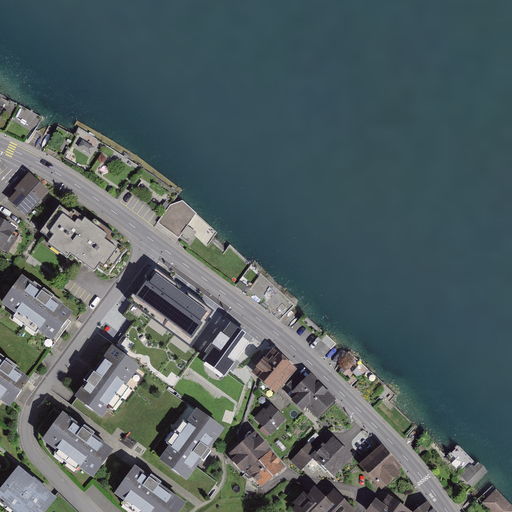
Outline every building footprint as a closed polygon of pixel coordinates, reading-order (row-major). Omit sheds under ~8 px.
[(75,162),(88,167),(93,149),(81,145),(75,162)] [(46,192),(29,176),(16,190),(18,192),(10,200),(25,214),(46,192)] [(58,214),(48,236),(68,252),(71,248),(99,269),(118,244),(107,235),(111,230),(83,208),(78,214),(65,204),(58,214)] [(173,206),(158,226),(179,241),(200,217),(186,205),(173,206)] [(0,222),(0,248),(6,252),(15,240),(10,237),(14,231),(0,222)] [(23,281),(6,303),(52,337),(68,315),(23,281)] [(278,298),(267,307),(280,321),(290,311),(278,298)] [(226,378),(253,342),(230,325),(203,361),(226,378)] [(141,365),(112,344),(79,392),(109,412),(141,365)] [(31,374),(0,353),(0,393),(12,402),(31,374)] [(294,371),(275,353),(256,373),(275,391),(294,371)] [(305,374),(291,388),(298,395),(294,400),(303,409),(308,405),(319,416),(333,401),(305,374)] [(269,396),(255,413),(268,427),(285,411),(269,396)] [(223,423),(194,403),(158,454),(188,474),(223,423)] [(63,411),(46,435),(96,468),(113,444),(63,411)] [(269,453),(255,436),(232,455),(236,460),(234,462),(244,474),(248,470),(269,453)] [(331,440),(314,457),(332,475),(349,458),(331,440)] [(382,450),(364,465),(381,486),(399,470),(382,450)] [(282,469),(269,453),(248,470),(261,486),(282,469)] [(472,455),(459,468),(469,478),(482,465),(472,455)] [(41,511),(58,492),(18,460),(0,482),(0,494),(21,511),(41,511)] [(132,460),(115,485),(155,511),(178,511),(188,498),(132,460)] [(376,494),(364,508),(369,511),(401,511),(407,506),(386,488),(379,497),(376,494)] [(304,497),(293,509),(296,511),(351,511),(335,496),(327,504),(314,492),(306,500),(304,497)] [(511,511),(511,510),(496,493),(485,503),(493,511),(511,511)] [(404,511),(440,511),(428,494),(404,511)]
